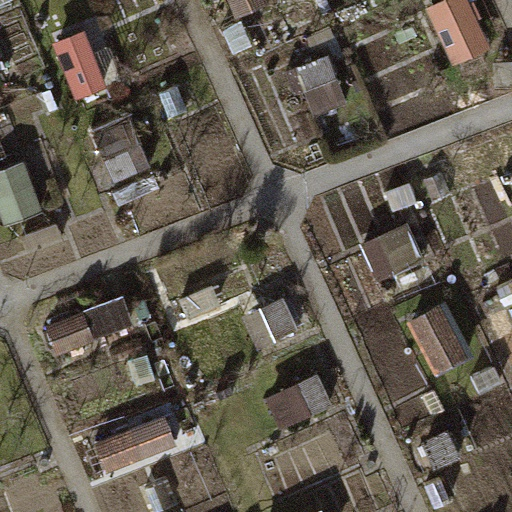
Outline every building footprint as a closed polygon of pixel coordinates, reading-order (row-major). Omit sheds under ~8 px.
[(268,0),(229,0),(236,15),(269,1),(268,0)] [(469,0),(435,0),(427,4),(453,60),(490,43),(469,0)] [(112,81),(98,46),(92,49),(81,21),(55,32),(66,60),(61,62),(75,96),(112,81)] [(329,50),(286,68),(295,91),(304,88),(314,112),(347,99),(337,75),(339,74),(329,50)] [(128,107),(89,124),(114,181),(153,164),(128,107)] [(24,157),(0,166),(0,209),(5,222),(43,208),(24,157)] [(405,220),(362,240),(379,279),(423,259),(405,220)] [(123,291),(45,322),(57,352),(95,337),(94,335),(134,319),(123,291)] [(283,293),(242,313),(258,347),(299,327),(283,293)] [(439,301),(410,317),(437,368),(467,352),(439,301)] [(318,371),(266,395),(280,426),(332,402),(318,371)] [(173,406),(155,414),(164,435),(182,427),(173,406)] [(132,424),(94,440),(107,469),(144,454),(132,424)] [(448,425),(422,437),(435,466),(461,454),(448,425)]
